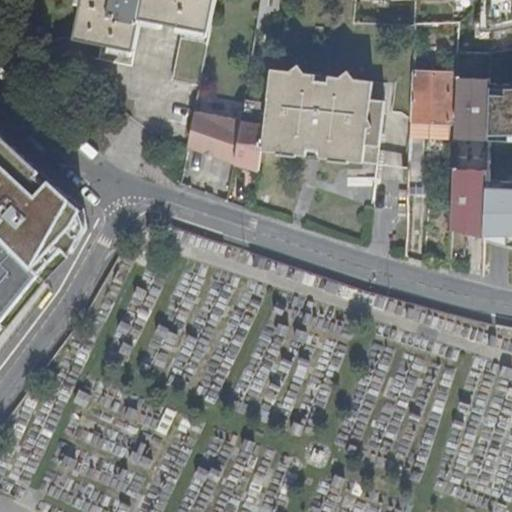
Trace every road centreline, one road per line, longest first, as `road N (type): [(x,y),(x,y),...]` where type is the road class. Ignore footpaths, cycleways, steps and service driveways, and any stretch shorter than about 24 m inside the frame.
road 1 (residential): [(511,305),(150,196),(123,195)]
road 2 (residential): [(0,384),(72,294),(123,195)]
road 3 (residential): [(123,195),(0,91)]
